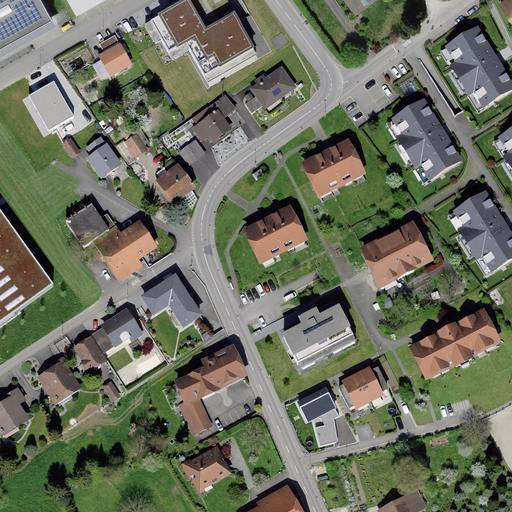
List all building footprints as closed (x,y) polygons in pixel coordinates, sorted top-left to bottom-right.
[(43,0),(0,0),(0,44),(52,15),(43,0)] [(102,0),(66,0),(75,16),(102,0)] [(348,0),(355,9),(367,0),(348,0)] [(511,0),(510,0),(502,6),(511,20),(511,0)] [(205,32),(187,1),(150,22),(171,60),(190,49),(208,81),(255,55),(233,16),(205,32)] [(481,111),(511,91),(511,90),(475,30),(443,49),(481,111)] [(118,48),(100,58),(111,76),(129,65),(118,48)] [(251,91),(256,98),(244,106),(251,115),(262,107),(263,107),(277,97),(278,99),(293,89),(280,71),(251,91)] [(406,96),(419,89),(413,78),(400,86),(406,96)] [(226,115),(227,116),(234,110),(224,97),(209,108),(213,114),(212,115),(213,117),(193,131),(200,141),(208,136),(213,142),(228,131),(220,119),(226,115)] [(428,181),(460,162),(422,100),(391,120),(428,181)] [(135,137),(125,143),(136,159),(145,153),(139,144),(145,141),(139,131),(133,135),(135,137)] [(511,162),(511,131),(498,140),(511,162)] [(88,161),(101,178),(117,166),(99,141),(90,148),(93,153),(98,150),(100,153),(88,161)] [(77,153),(69,142),(63,146),(71,157),(77,153)] [(188,167),(204,155),(194,142),(178,154),(188,167)] [(360,172),(346,145),(327,155),(328,157),(323,159),(322,158),(303,168),(316,194),(333,185),(335,188),(344,183),(345,186),(351,183),(348,178),(360,172)] [(190,187),(172,162),(163,169),(163,170),(156,175),(160,180),(155,183),(159,194),(166,208),(192,189),(191,188),(192,187),(191,186),(190,187)] [(251,176),(255,181),(263,175),(259,171),(251,176)] [(256,182),(255,181),(251,176),(251,175),(243,180),(248,187),(256,182)] [(491,273),(511,260),(511,236),(485,193),(453,212),(491,273)] [(106,215),(100,219),(91,206),(64,223),(82,250),(92,243),(112,274),(135,259),(126,246),(123,248),(117,239),(120,237),(106,215)] [(0,323),(53,286),(0,212),(0,323)] [(290,244),(302,238),(288,212),(269,222),(270,223),(265,226),(264,224),(245,234),(258,260),(275,251),(277,254),(286,249),(287,252),(293,249),(290,244)] [(141,228),(122,240),(120,237),(117,239),(123,248),(126,246),(135,259),(153,247),(141,228)] [(411,228),(363,253),(380,286),(428,262),(421,248),(422,246),(420,242),(418,242),(411,228)] [(456,265),(451,268),(455,274),(456,273),(458,278),(462,277),(456,265)] [(176,274),(141,297),(153,316),(170,306),(184,328),(203,316),(176,274)] [(312,317),(281,338),(299,375),(357,345),(340,309),(312,317)] [(137,331),(125,313),(102,328),(104,331),(92,339),(101,354),(121,342),(122,344),(129,339),(128,337),(137,331)] [(472,319),(474,324),(451,335),(450,334),(446,336),(447,338),(423,350),(421,345),(411,350),(426,379),(431,376),(429,372),(444,365),(446,369),(453,365),(455,368),(459,366),(458,364),(465,361),(466,363),(471,360),(469,357),(476,354),(474,350),(489,342),(491,346),(497,343),(482,314),(472,319)] [(106,361),(101,354),(92,339),(75,350),(84,363),(77,367),(81,373),(87,369),(89,372),(92,370),(94,371),(96,370),(98,369),(100,367),(100,365),(106,361)] [(176,385),(185,404),(243,376),(231,349),(203,363),(206,370),(176,385)] [(66,374),(61,366),(41,379),(56,403),(76,390),(70,380),(70,378),(70,376),(68,374),(66,374)] [(368,371),(355,378),(368,402),(380,396),(380,395),(386,392),(385,390),(386,390),(376,371),(369,374),(368,371)] [(355,409),(368,402),(355,378),(343,384),(344,387),(338,390),(347,409),(349,408),(350,411),(355,408),(355,409)] [(111,401),(118,397),(110,385),(103,389),(111,401)] [(8,396),(11,400),(0,406),(0,433),(0,434),(24,419),(16,407),(23,402),(16,391),(8,396)] [(216,478),(227,472),(216,453),(203,459),(203,458),(201,458),(200,457),(198,458),(197,459),(196,460),(196,461),(197,463),(187,468),(198,488),(208,482),(210,485),(218,481),(216,478)] [(257,511),(300,511),(287,488),(257,505),(260,510),(257,511)] [(424,511),(425,511),(418,499),(393,511),(424,511)]
